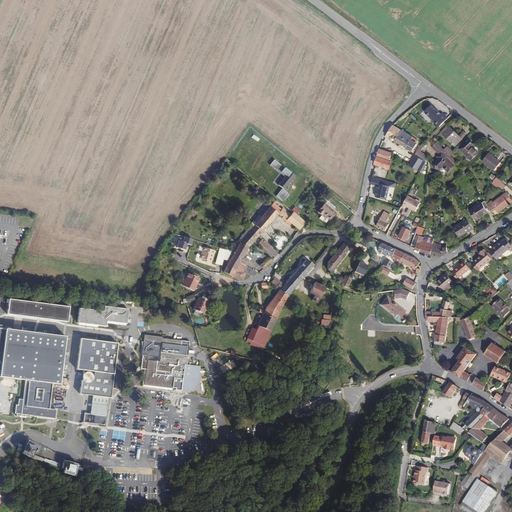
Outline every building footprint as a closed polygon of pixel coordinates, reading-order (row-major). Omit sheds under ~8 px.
[(431,103),(423,111),(440,126),(447,118),(431,103)] [(418,140),(414,137),(394,125),(386,136),(398,142),(397,143),(404,148),(405,147),(413,151),(418,144),(417,143),(418,140)] [(444,134),(451,128),(448,125),(441,132),(444,134)] [(460,137),(451,127),(451,128),(444,134),(456,146),(463,139),(460,137)] [(478,154),(471,147),(474,144),(470,141),(462,149),(472,160),(478,154)] [(448,171),(455,165),(457,162),(437,142),(432,147),(440,156),(441,157),(434,163),(437,166),(436,167),(439,170),(443,167),(448,171)] [(453,153),(448,147),(445,150),(450,156),(453,153)] [(390,161),(392,153),(380,149),(378,155),(376,165),(390,169),(393,162),(390,161)] [(418,149),(415,155),(425,162),(429,156),(418,149)] [(500,163),(488,154),(483,161),(496,170),(500,163)] [(295,176),(287,170),(275,160),(270,165),(282,175),(283,174),(288,178),(280,187),(281,188),(275,196),(282,201),(288,193),(284,190),(295,176)] [(439,180),(437,174),(431,176),(433,182),(439,180)] [(373,177),(371,183),(394,189),(396,183),(373,177)] [(507,186),(497,178),(495,181),(492,184),(497,187),(499,186),(500,184),(505,188),(507,186)] [(379,185),(376,196),(386,199),(389,188),(379,185)] [(511,202),(511,197),(508,192),(494,201),(492,199),(487,202),(492,210),(496,207),(499,211),(511,202)] [(416,211),(421,202),(409,195),(403,206),(406,208),(407,206),(416,211)] [(474,220),(491,210),(485,200),(468,211),(467,209),(464,210),(470,219),(473,218),(474,220)] [(259,237),(279,215),(290,225),(292,224),(300,230),(301,230),(306,222),(294,213),(292,215),(284,208),(282,210),(274,203),(254,226),(251,229),(259,236),(259,237)] [(322,220),(326,215),(330,219),(336,212),(334,211),(324,203),(317,211),(321,214),(318,217),(322,220)] [(295,206),(292,210),(298,214),(301,211),(295,206)] [(387,222),(391,215),(385,212),(377,226),(387,231),(390,224),(387,222)] [(471,228),(466,219),(452,228),(457,237),(471,228)] [(240,243),(251,229),(254,226),(252,225),(238,241),(240,243)] [(411,237),(410,236),(412,230),(409,229),(404,227),(400,236),(409,241),(411,237)] [(249,248),(259,236),(251,229),(240,243),(249,248)] [(183,235),(181,240),(186,243),(190,244),(192,239),(183,235)] [(420,236),(418,241),(416,249),(420,251),(432,254),(434,245),(434,244),(435,244),(435,238),(433,237),(432,237),(427,236),(427,235),(425,235),(424,237),(420,236)] [(497,258),(509,248),(510,249),(511,247),(511,243),(507,238),(503,241),(502,240),(502,239),(495,245),(495,246),(494,247),(490,250),(497,258)] [(175,246),(183,250),(186,243),(181,240),(178,239),(175,246)] [(278,253),(265,242),(262,245),(266,249),(276,256),(278,253)] [(331,273),(346,255),(346,254),(352,245),(344,242),(328,263),(328,269),(331,273)] [(248,260),(247,259),(249,257),(245,255),(249,248),(240,243),(235,253),(224,272),(239,281),(243,280),(244,279),(245,278),(246,277),(246,276),(246,275),(246,274),(245,273),(244,272),(243,271),(244,270),(252,275),(254,271),(246,266),(247,265),(246,265),(248,260)] [(405,253),(383,243),(380,250),(393,256),(392,258),(401,262),(405,253)] [(444,246),(438,245),(435,244),(434,244),(434,245),(432,254),(442,258),(449,253),(448,250),(448,247),(448,246),(444,246)] [(213,258),(215,250),(205,247),(201,258),(204,259),(204,260),(210,262),(212,257),(213,258)] [(225,260),(227,250),(222,249),(218,264),(224,265),(225,260)] [(478,269),(492,257),(485,249),(481,253),(482,253),(474,260),(475,261),(472,262),(478,269)] [(421,262),(415,257),(406,253),(405,253),(401,262),(409,266),(416,270),(415,273),(418,274),(421,274),(421,266),(419,265),(421,262)] [(264,269),(273,260),(268,258),(260,265),(264,269)] [(389,268),(392,262),(386,259),(383,265),(389,268)] [(289,296),(304,278),(315,266),(307,260),(285,285),(281,282),(277,287),(281,290),(289,296)] [(458,277),(471,267),(465,260),(455,267),(456,268),(453,271),(458,277)] [(368,265),(359,261),(354,270),(363,275),(368,265)] [(381,272),(387,276),(390,270),(384,267),(381,272)] [(194,291),(199,278),(189,273),(183,286),(194,291)] [(454,282),(447,273),(438,280),(445,289),(454,282)] [(348,288),(352,279),(346,276),(341,284),(344,287),(348,288)] [(414,289),(417,283),(407,278),(405,283),(407,285),(414,289)] [(320,296),(324,287),(314,282),(310,291),(320,296)] [(485,289),(488,293),(491,291),(494,295),(497,293),(491,285),(485,289)] [(407,299),(410,292),(402,289),(393,291),(396,298),(402,297),(407,299)] [(282,308),(289,296),(281,290),(268,307),(265,311),(261,309),(259,312),(260,312),(264,314),(276,320),(282,308)] [(209,301),(210,301),(200,297),(194,309),(204,313),(207,307),(209,301)] [(408,313),(390,297),(383,305),(397,317),(399,315),(403,318),(408,313)] [(507,306),(508,305),(500,297),(493,305),(505,316),(511,310),(507,306)] [(68,322),(70,307),(42,304),(10,300),(8,315),(40,319),(68,322)] [(453,317),(454,312),(449,311),(450,302),(447,301),(445,300),(442,313),(441,312),(427,312),(427,316),(450,317),(453,317)] [(80,308),(79,323),(106,326),(107,321),(127,323),(129,309),(105,306),(104,311),(80,308)] [(265,347),(276,320),(264,314),(257,330),(252,328),(248,339),(265,347)] [(447,342),(450,317),(427,316),(427,317),(428,321),(439,322),(436,344),(444,345),(445,342),(447,342)] [(463,318),(463,317),(458,317),(458,321),(464,321),(470,340),(478,336),(471,317),(466,318),(463,319),(463,318)] [(329,334),(330,320),(321,320),(320,333),(329,334)] [(18,404),(16,404),(15,413),(18,413),(18,415),(23,415),(26,416),(31,418),(31,415),(53,418),(55,419),(56,409),(51,408),(54,383),(61,384),(67,336),(34,332),(0,327),(0,376),(26,380),(25,398),(19,398),(18,404)] [(187,363),(189,344),(189,341),(181,340),(144,334),(143,342),(141,341),(142,344),(142,349),(142,354),(143,355),(142,361),(141,368),(144,370),(142,386),(172,390),(176,390),(181,391),(189,391),(195,387),(198,381),(200,366),(185,364),(185,363),(187,363)] [(118,342),(81,338),(78,369),(84,370),(83,376),(83,379),(85,382),(87,382),(82,382),(80,394),(94,396),(92,414),(86,413),(85,422),(105,424),(109,397),(111,398),(115,369),(118,342)] [(265,347),(248,339),(247,341),(251,343),(250,345),(263,351),(265,347)] [(506,352),(493,342),(485,354),(499,364),(506,352)] [(464,371),(477,354),(467,346),(458,358),(460,360),(452,372),(466,380),(468,381),(472,375),(464,371)] [(511,373),(498,367),(493,375),(508,382),(511,373)] [(484,390),(488,384),(477,377),(474,384),(484,390)] [(452,398),(459,388),(451,382),(444,392),(447,395),(452,398)] [(509,407),(511,402),(511,382),(507,391),(508,391),(501,401),(502,402),(509,407)] [(469,401),(473,395),(467,392),(464,399),(469,401)] [(503,397),(498,393),(495,397),(500,401),(503,397)] [(489,403),(481,399),(473,395),(469,401),(468,402),(479,408),(478,410),(478,411),(479,412),(464,427),(463,428),(464,429),(470,433),(482,422),(487,416),(495,409),(489,403)] [(510,419),(495,409),(487,416),(482,422),(485,425),(488,420),(489,421),(491,419),(503,428),(510,419)] [(436,434),(438,424),(436,423),(428,421),(427,421),(423,443),(429,444),(431,433),(436,434)] [(461,434),(464,429),(463,428),(464,427),(455,421),(451,427),(461,434)] [(480,440),(485,433),(481,430),(485,425),(482,422),(470,433),(474,435),(474,436),(480,440)] [(511,436),(511,434),(511,424),(503,434),(507,438),(508,438),(510,436),(511,436)] [(485,443),(489,436),(485,433),(480,440),(485,443)] [(507,438),(503,434),(501,435),(498,439),(496,440),(511,452),(511,450),(511,448),(505,443),(507,438)] [(444,437),(436,435),(435,446),(442,447),(444,437)] [(455,450),(457,440),(453,439),(452,437),(450,437),(449,438),(445,437),(443,448),(447,449),(451,449),(455,450)] [(38,443),(27,439),(21,454),(32,458),(38,443)] [(511,452),(496,440),(495,442),(490,446),(489,447),(485,452),(491,457),(497,461),(498,460),(491,456),(495,451),(506,459),(511,452)] [(485,452),(489,447),(490,446),(485,443),(481,450),(485,453),(485,452)] [(481,457),(485,453),(481,450),(479,452),(472,446),(466,454),(474,460),(473,462),(476,465),(481,457)] [(506,459),(495,451),(491,456),(498,460),(502,463),(506,459)] [(487,461),(491,457),(485,452),(485,453),(481,457),(487,461)] [(61,464),(34,455),(33,458),(60,468),(61,464)] [(481,473),(484,469),(485,469),(485,468),(484,467),(488,462),(487,461),(481,457),(476,465),(470,473),(462,483),(469,488),(480,473),(481,473)] [(74,474),(76,465),(67,462),(64,471),(74,474)] [(426,485),(428,472),(429,472),(430,467),(418,466),(418,470),(416,470),(414,483),(426,485)] [(471,506),(485,485),(484,483),(483,483),(483,482),(481,480),(479,479),(463,501),(471,506)] [(449,495),(450,484),(436,481),(434,493),(441,494),(441,493),(449,495)] [(488,485),(483,482),(483,483),(484,483),(485,485),(497,493),(498,492),(488,485)] [(479,511),(483,511),(497,493),(485,485),(471,506),(479,511)]
